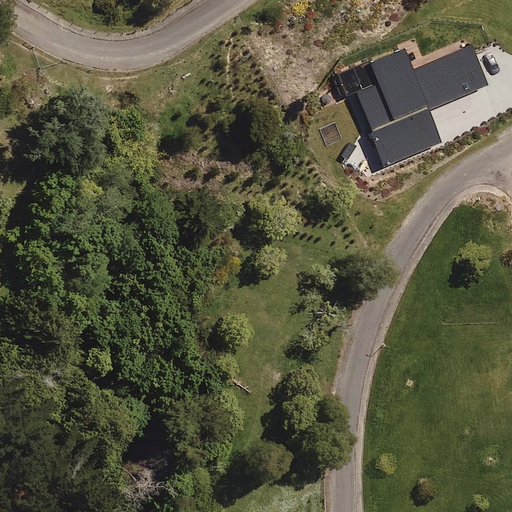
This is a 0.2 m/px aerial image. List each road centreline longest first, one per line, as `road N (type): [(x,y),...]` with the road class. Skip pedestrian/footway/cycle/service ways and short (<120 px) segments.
road 1 (residential): [(511,149),(447,190),(374,309),(348,407),(343,511)]
road 2 (residential): [(0,7),(48,37),(105,54),(148,50),(228,0)]
